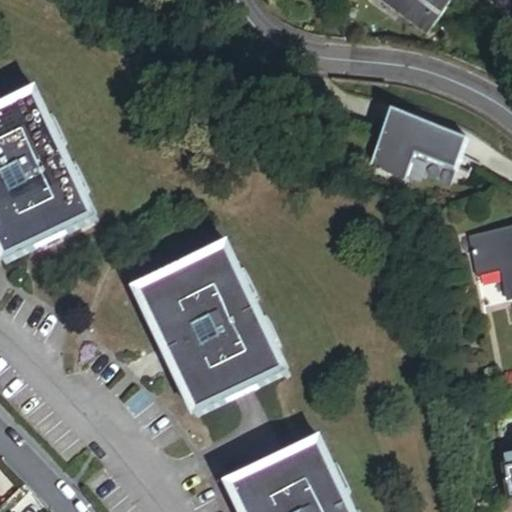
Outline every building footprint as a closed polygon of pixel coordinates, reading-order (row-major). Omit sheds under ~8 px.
[(383,0),(401,13),(406,7),(396,0),(383,0)] [(401,13),(430,33),(452,0),(396,0),(406,7),(401,13)] [(0,221),(16,253),(97,213),(39,94),(0,113),(0,221)] [(471,146),(394,115),(372,170),(408,184),(418,158),(459,175),(471,146)] [(509,302),(511,301),(511,231),(473,239),(478,269),(503,265),(504,271),(509,302)] [(202,414),(286,374),(228,255),(145,295),(174,355),(202,414)] [(479,276),(504,271),(503,265),(478,269),(479,276)] [(352,511),(323,450),(239,490),(249,511),(352,511)]
